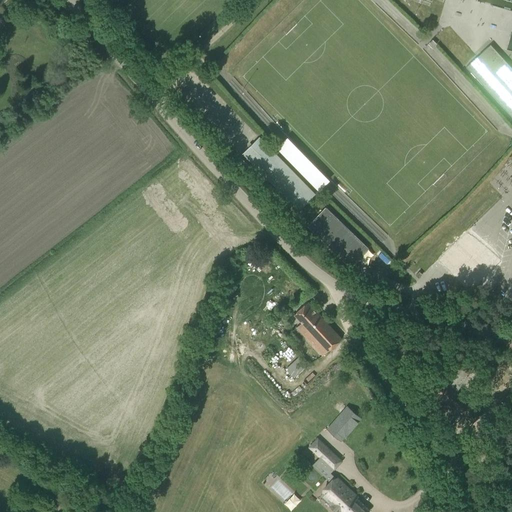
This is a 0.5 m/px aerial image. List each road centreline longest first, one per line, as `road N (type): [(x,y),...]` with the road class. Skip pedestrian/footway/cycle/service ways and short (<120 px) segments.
road 1 (unclassified): [(511,340),(340,287),(312,267),(66,0)]
road 2 (track): [(340,287),(354,337),(475,511)]
road 3 (track): [(152,96),(255,0)]
